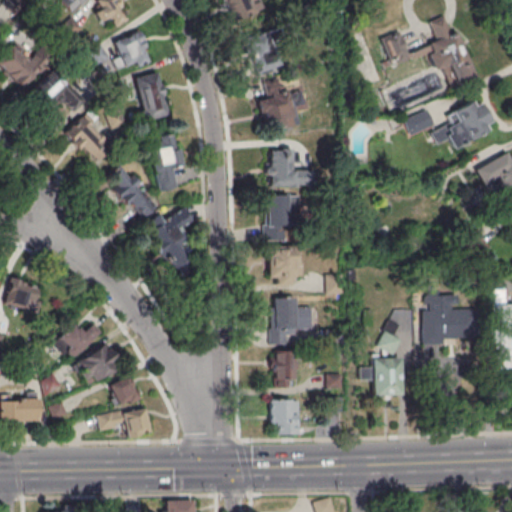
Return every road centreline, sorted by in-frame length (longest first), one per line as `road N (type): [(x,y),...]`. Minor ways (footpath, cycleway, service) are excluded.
road 1 (residential): [(225,468),(209,418),(219,321),(212,135),(197,65),(169,0)]
road 2 (residential): [(209,418),(82,234),(0,143)]
road 3 (secondary): [(225,468),(0,470)]
road 4 (secondary): [(511,460),(356,466)]
road 5 (residential): [(119,284),(0,224)]
road 6 (secondary): [(356,466),(225,468)]
